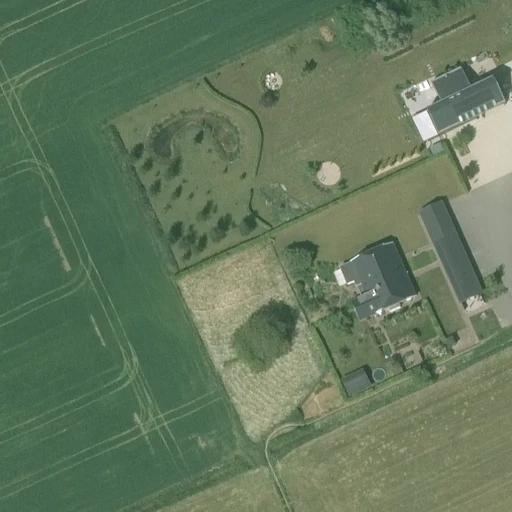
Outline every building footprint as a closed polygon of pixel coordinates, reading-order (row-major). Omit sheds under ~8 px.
[(505,106),(499,94),(493,81),(471,92),(460,70),(431,84),(441,106),(426,113),(437,137),(438,138),(476,120),(505,106)] [(450,229),(431,238),(446,273),(466,264),(450,229)] [(358,288),(359,291),(403,272),(392,246),(351,264),(340,269),(347,285),(358,281),(361,287),(358,288)] [(415,299),(403,272),(359,291),(363,299),(352,304),(359,322),(373,316),(373,317),(415,299)] [(479,295),(470,275),(451,283),(460,303),(479,295)] [(349,398),(372,388),(367,377),(344,387),(349,398)]
